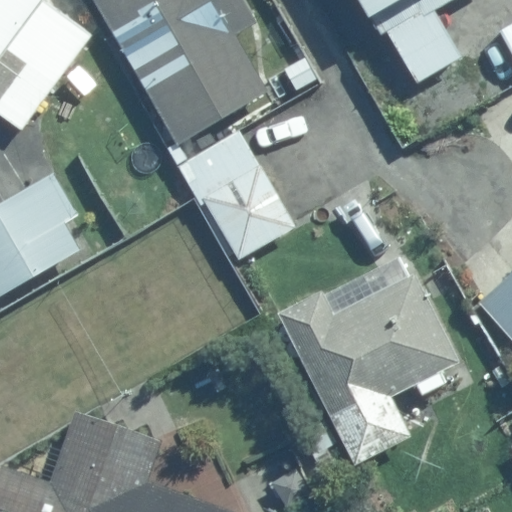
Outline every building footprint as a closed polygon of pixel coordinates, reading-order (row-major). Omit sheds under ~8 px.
[(0,0),(0,112),(25,131),(96,34),(49,0),(0,0)] [(96,0),(180,146),(261,82),(238,35),(257,23),(244,0),(96,0)] [(365,0),(384,33),(392,30),(421,83),(465,56),(437,9),(451,0),(365,0)] [(511,24),(500,31),(511,50),(511,24)] [(180,167),(231,255),(236,252),(240,259),(297,226),(242,132),(180,167)] [(0,204),(0,299),(80,253),(84,251),(67,223),(81,215),(56,172),(0,204)] [(325,292),(281,313),(359,466),(415,436),(396,397),(419,384),(425,395),(451,383),(445,372),(463,363),(418,274),(412,277),(401,257),(326,295),(325,292)] [(511,276),(482,303),(511,337),(511,276)] [(163,440),(78,411),(53,482),(3,467),(0,475),(0,511),(233,511),(149,481),(163,440)] [(336,444),(326,427),(312,435),(322,452),(336,444)]
